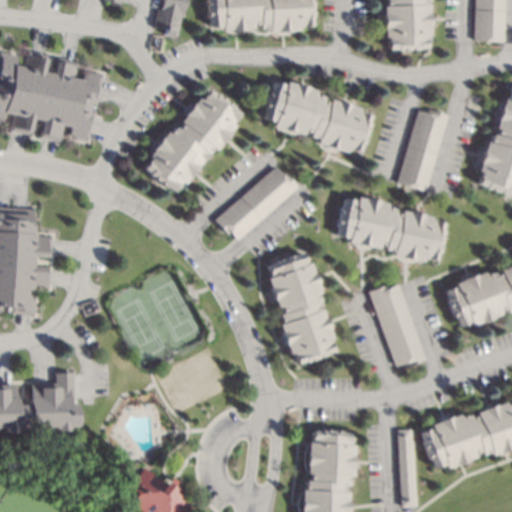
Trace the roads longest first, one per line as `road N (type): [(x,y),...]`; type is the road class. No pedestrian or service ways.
road 1 (residential): [(102,187),(126,127),(162,75),(209,58),(339,60),(415,75),(511,62),(438,380),(348,402),(268,403)]
road 2 (residential): [(0,163),(47,167),(102,187),(209,264),(241,316),(268,403),(266,462),(253,511)]
road 3 (residential): [(0,342),(34,338),(73,305),(102,187)]
road 4 (residential): [(0,15),(137,34),(162,75)]
